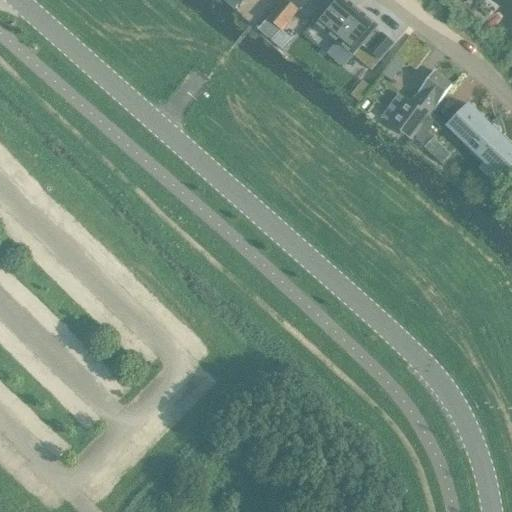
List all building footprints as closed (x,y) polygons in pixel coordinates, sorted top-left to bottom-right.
[(242,0),(221,0),(233,10),(242,0)] [(344,0),(334,0),(315,23),(353,55),(362,44),(381,60),(393,45),(375,30),(377,28),(344,0)] [(285,1),(269,20),(267,19),(258,30),(282,50),(292,39),(283,32),(299,12),(285,1)] [(410,36),(396,55),(416,71),(430,52),(410,36)] [(432,75),(415,100),(413,102),(408,99),(389,125),(412,141),(450,87),(432,75)] [(511,163),(511,146),(482,118),(471,107),(450,129),(499,177),(511,163)]
